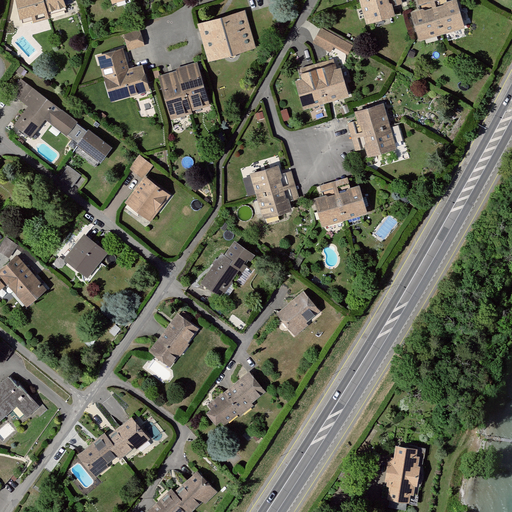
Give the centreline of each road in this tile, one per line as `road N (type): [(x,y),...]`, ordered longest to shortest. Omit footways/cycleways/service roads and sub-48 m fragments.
road 1 (primary): [(273,511),(511,110)]
road 2 (residential): [(85,401),(168,273)]
road 3 (residential): [(10,511),(85,401)]
